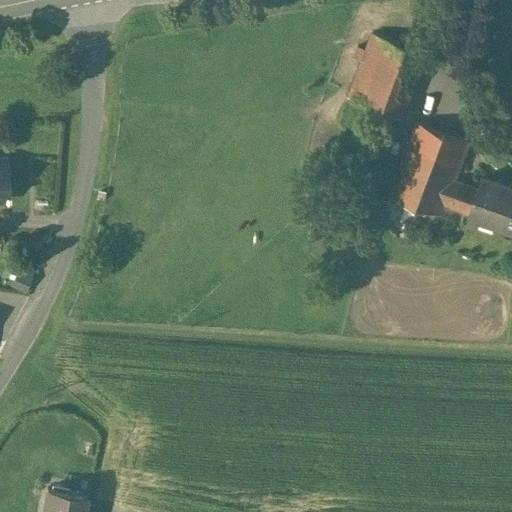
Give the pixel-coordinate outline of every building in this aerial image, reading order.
[(411,46),(372,32),(349,96),(401,115),(424,51),(411,46)] [(467,140),(416,121),(390,194),(441,212),(445,202),(453,179),(467,140)] [(0,198),(6,198),(6,196),(8,196),(8,192),(6,193),(5,158),(0,158),(0,198)] [(511,186),(481,175),(477,188),(469,210),(468,212),(479,216),(477,220),(495,227),(496,222),(511,227),(511,186)] [(477,188),(453,179),(445,202),(469,210),(477,188)] [(81,511),(86,493),(46,485),(41,511),(81,511)]
